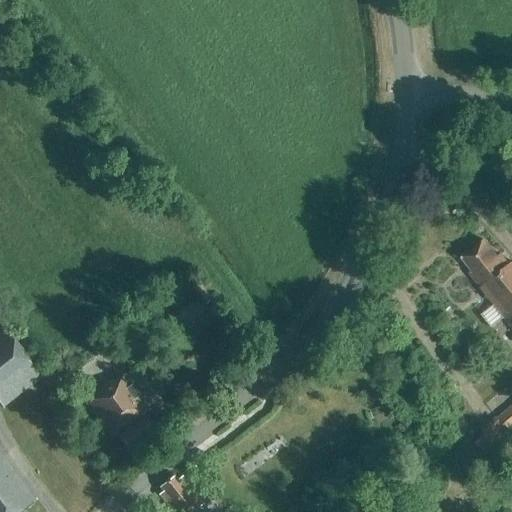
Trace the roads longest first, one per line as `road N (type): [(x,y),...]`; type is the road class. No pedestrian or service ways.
road 1 (tertiary): [(107,511),(287,353),(343,286),(376,226),(400,142),(403,89)]
road 2 (track): [(400,142),(466,190),(511,239)]
